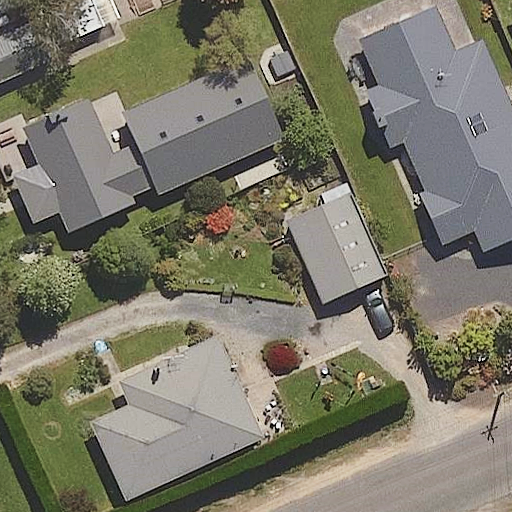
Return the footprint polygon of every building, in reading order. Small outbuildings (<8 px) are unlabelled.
[(61,0),(45,8),(60,43),(119,17),(111,0),(61,0)] [(426,192),(420,195),(440,240),(473,226),(482,245),(511,231),(511,112),(478,37),(451,49),(431,4),(357,36),(377,82),(365,87),(391,146),(403,140),(426,192)] [(0,77),(24,67),(5,26),(0,28),(0,77)] [(67,227),(135,198),(132,192),(154,183),(156,189),(284,134),(250,55),(122,110),(135,140),(110,151),(87,98),(23,126),(38,161),(11,172),(31,219),(58,207),(67,227)] [(382,271),(346,186),(284,213),(321,297),(382,271)] [(260,432),(214,332),(117,377),(128,400),(88,418),(124,495),(260,432)]
